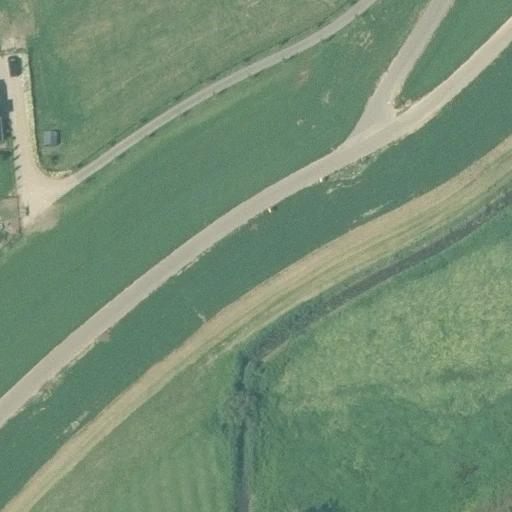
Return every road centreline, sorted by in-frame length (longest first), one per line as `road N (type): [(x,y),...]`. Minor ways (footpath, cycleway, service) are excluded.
road 1 (unclassified): [(0,413),(116,308),(233,222),(379,140)]
road 2 (unclassified): [(379,140),(447,95),(511,33)]
road 3 (unclassified): [(379,140),(374,127),(384,95),(441,0)]
